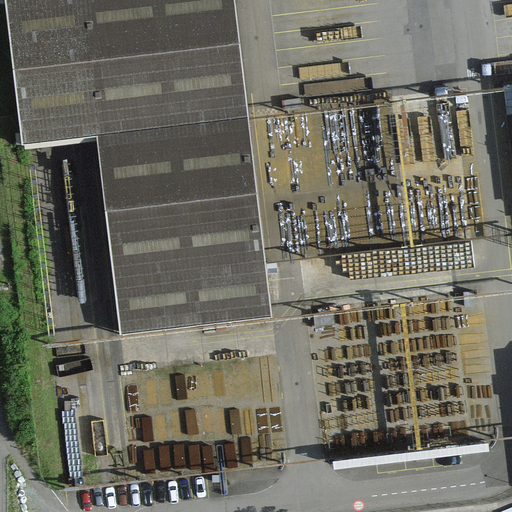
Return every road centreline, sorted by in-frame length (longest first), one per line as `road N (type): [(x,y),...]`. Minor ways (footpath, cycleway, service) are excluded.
road 1 (unknown): [(304,498),(252,0)]
road 2 (residential): [(511,401),(468,0)]
road 3 (residential): [(186,511),(465,483),(497,475),(511,448)]
